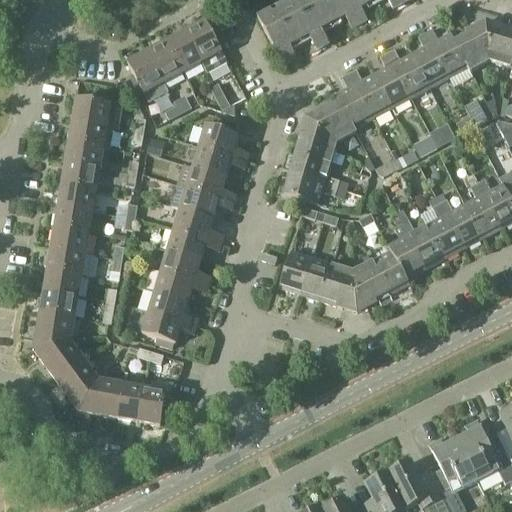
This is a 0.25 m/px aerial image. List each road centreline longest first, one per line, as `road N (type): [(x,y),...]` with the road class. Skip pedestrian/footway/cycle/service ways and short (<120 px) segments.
road 1 (residential): [(236,312),(247,272),(240,251),(287,85),(443,0)]
road 2 (residential): [(222,511),(511,366)]
road 3 (residential): [(236,312),(354,344),(422,311),(435,292),(511,250)]
road 4 (tertiary): [(256,442),(511,312)]
road 5 (residential): [(14,161),(33,56),(53,12),(72,0)]
road 6 (residential): [(0,379),(22,383),(64,440),(134,450)]
road 7 (tertiary): [(124,510),(256,442)]
road 8 (residential): [(220,373),(194,433),(162,454),(134,450)]
